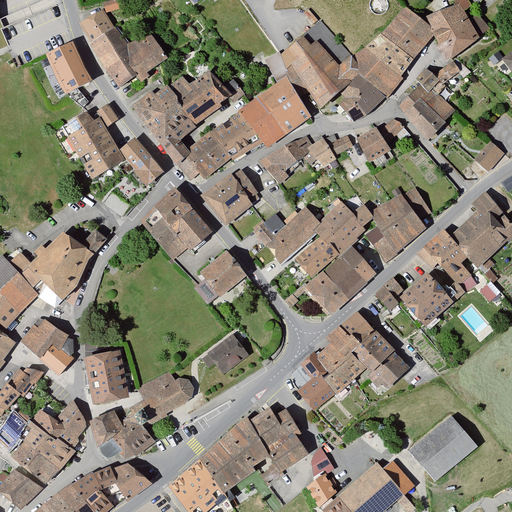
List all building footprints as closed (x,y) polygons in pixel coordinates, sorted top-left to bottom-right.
[(120,0),(116,0),(105,4),(107,12),(122,7),(120,0)] [(181,79),(129,108),(173,169),(175,166),(194,190),(207,181),(217,171),(226,164),(228,166),(260,150),(262,153),(283,138),(284,140),(312,123),(297,100),(302,96),(315,112),(335,96),(340,101),(333,106),(345,120),(352,124),(366,118),(383,103),(405,82),(401,78),(410,63),(427,44),(440,65),(489,35),(477,14),(467,22),(462,13),(470,9),(464,0),(460,0),(454,3),(456,6),(417,21),(403,9),(378,36),(350,57),(321,22),(277,54),(263,60),(275,85),(235,117),(236,118),(227,124),(230,128),(224,133),(220,127),(205,136),(184,153),(177,141),(192,131),(191,128),(229,103),(206,74),(186,86),(181,79)] [(103,10),(80,23),(91,44),(89,45),(119,90),(135,80),(139,83),(149,77),(146,73),(168,59),(152,35),(130,43),(118,25),(114,28),(103,10)] [(90,80),(73,45),(51,55),(68,90),(90,80)] [(511,51),(499,61),(511,77),(511,51)] [(471,73),(459,59),(432,76),(429,73),(396,110),(424,145),(445,127),(442,123),(455,112),(437,90),(456,75),(461,81),(471,73)] [(116,121),(107,108),(97,115),(106,128),(116,121)] [(121,164),(96,120),(90,124),(84,114),(57,129),(88,183),(121,164)] [(376,129),(353,141),(364,166),(390,151),(386,145),(403,129),(392,120),(378,132),(376,129)] [(305,136),(258,164),(276,187),(299,171),(301,173),(310,167),(316,173),(334,162),(333,159),(349,148),(346,136),(335,140),(333,136),(322,140),(321,138),(310,144),(305,136)] [(160,176),(134,144),(120,156),(146,187),(160,176)] [(503,156),(489,145),(474,163),(489,175),(503,156)] [(228,176),(197,199),(222,233),(255,209),(253,207),(261,201),(239,171),(230,178),(228,176)] [(511,176),(500,184),(506,194),(511,189),(511,176)] [(273,217),(249,235),(276,267),(286,260),(309,283),(302,288),(326,319),(373,276),(349,249),(357,242),(355,241),(360,237),(383,268),(396,256),(425,230),(419,221),(432,214),(416,189),(400,196),(397,189),(385,193),(388,201),(377,208),(373,201),(362,208),(350,215),(341,202),(318,223),(305,210),(283,226),(273,217)] [(188,213),(170,192),(149,210),(149,212),(135,224),(171,267),(183,256),(186,259),(215,235),(193,209),(188,213)] [(391,279),(372,296),(387,316),(390,321),(402,312),(422,330),(451,305),(464,295),(478,286),(470,275),(505,244),(507,245),(511,240),(511,214),(506,219),(483,194),(468,207),(475,214),(448,236),(444,230),(420,249),(421,252),(415,256),(430,271),(433,269),(450,282),(453,285),(443,293),(427,275),(403,292),(391,279)] [(103,244),(90,232),(76,247),(61,235),(43,251),(38,246),(28,255),(32,259),(27,265),(14,250),(3,260),(0,257),(0,332),(2,334),(38,295),(54,308),(73,292),(85,262),(103,244)] [(243,279),(224,255),(197,276),(202,283),(192,291),(206,308),(243,279)] [(498,294),(489,284),(479,292),(488,303),(498,294)] [(296,287),(282,299),(291,309),(304,298),(296,287)] [(407,370),(356,311),(321,341),(326,347),(316,356),(312,352),(296,366),(308,381),(292,395),(310,415),(362,371),(381,393),(407,370)] [(68,339),(39,319),(17,344),(56,380),(71,362),(61,351),(68,339)] [(0,364),(12,346),(0,336),(0,364)] [(247,359),(231,336),(203,356),(205,358),(199,362),(206,371),(212,367),(220,378),(247,359)] [(119,352),(86,359),(95,402),(127,396),(119,352)] [(42,376),(23,370),(7,393),(4,391),(0,397),(0,422),(1,423),(15,403),(21,407),(42,376)] [(118,429),(109,414),(88,423),(93,453),(106,461),(117,456),(122,464),(152,445),(143,432),(163,421),(162,419),(185,405),(184,402),(189,400),(190,391),(185,383),(176,381),(173,382),(169,373),(135,391),(141,403),(130,409),(133,414),(124,420),(124,425),(118,429)] [(83,430),(72,401),(52,424),(38,414),(28,427),(23,424),(21,426),(9,417),(0,431),(0,437),(12,448),(20,438),(25,442),(13,456),(47,482),(73,455),(71,453),(78,443),(77,439),(83,430)] [(198,463),(167,488),(185,511),(207,511),(225,496),(259,472),(269,486),(284,477),(282,474),(309,454),(298,437),(304,434),(289,409),(278,415),(273,407),(250,421),(247,418),(198,463)] [(475,446),(452,419),(414,451),(437,478),(475,446)] [(333,473),(320,450),(314,456),(313,465),(316,482),(309,487),(324,510),(326,511),(385,511),(400,499),(401,500),(415,489),(392,463),(380,474),(373,466),(335,497),(333,491),(337,488),(332,480),(329,483),(326,478),(333,473)] [(111,511),(147,484),(123,468),(108,473),(107,470),(89,475),(66,487),(35,511),(111,511)] [(18,511),(41,493),(11,472),(0,484),(0,498),(15,511),(18,511)]
